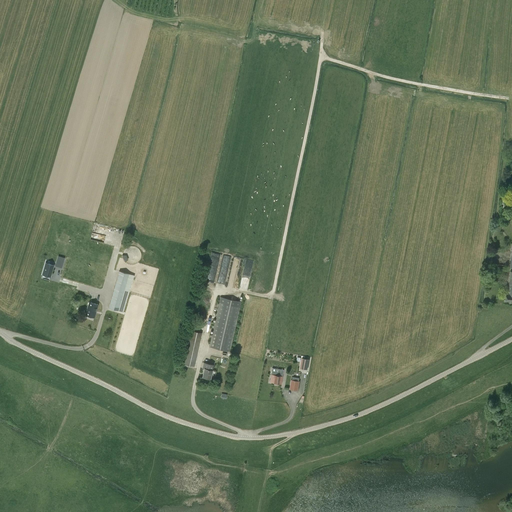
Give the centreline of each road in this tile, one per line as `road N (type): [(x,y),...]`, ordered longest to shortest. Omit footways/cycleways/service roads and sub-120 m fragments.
road 1 (unclassified): [(511,340),(354,418),(245,438),(158,413),(0,332)]
road 2 (track): [(214,300),(217,291),(271,297),(321,57),(505,98)]
